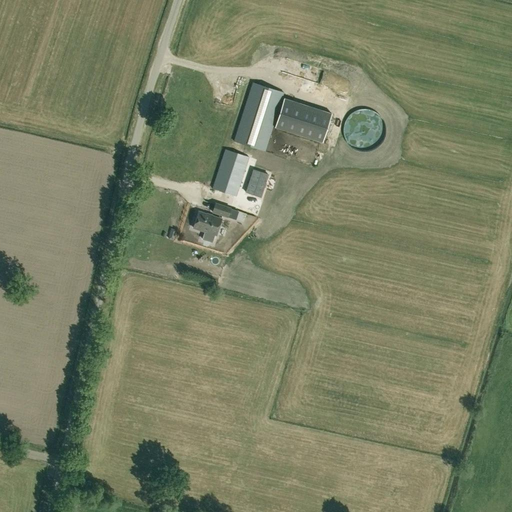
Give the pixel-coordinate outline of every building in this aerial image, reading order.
[(253,82),(233,141),(264,151),(273,125),(282,96),(284,92),(253,82)] [(284,98),(274,127),(322,142),(331,114),(284,98)] [(249,157),(225,149),(212,188),(236,196),(249,157)] [(260,197),(268,174),(253,170),(245,192),(260,197)] [(230,208),(215,203),(212,211),(227,216),(230,208)] [(221,219),(198,211),(193,227),(215,235),(221,219)]
